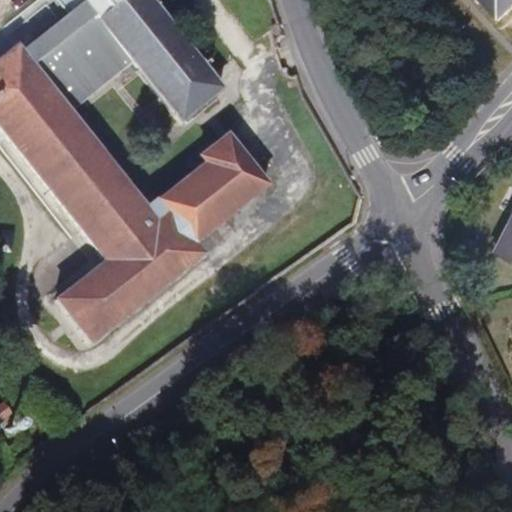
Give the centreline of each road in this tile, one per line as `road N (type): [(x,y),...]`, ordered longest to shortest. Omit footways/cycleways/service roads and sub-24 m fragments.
road 1 (residential): [(7,511),(27,487),(397,218)]
road 2 (residential): [(511,450),(397,218)]
road 3 (residential): [(294,0),(397,218)]
road 4 (residential): [(397,218),(511,101)]
